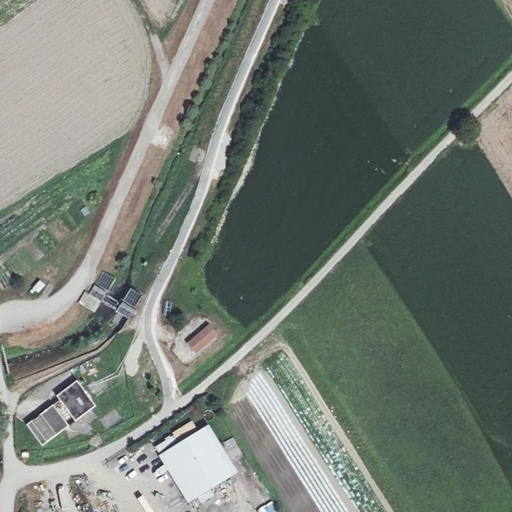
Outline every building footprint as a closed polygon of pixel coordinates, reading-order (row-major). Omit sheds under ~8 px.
[(103,197),(94,202),(98,210),(107,204),(103,197)] [(101,272),(89,295),(101,302),(113,279),(101,272)] [(37,296),(46,286),(40,280),(31,291),(37,296)] [(115,310),(126,316),(139,293),(128,287),(115,310)] [(207,325),(186,343),(193,351),(214,333),(207,325)] [(76,384),(55,398),(73,424),(94,409),(76,384)] [(52,407),(24,427),(39,447),(67,428),(52,407)] [(203,427),(166,450),(195,498),(233,474),(203,427)] [(258,511),(257,511),(278,511),(274,503),(258,511)]
